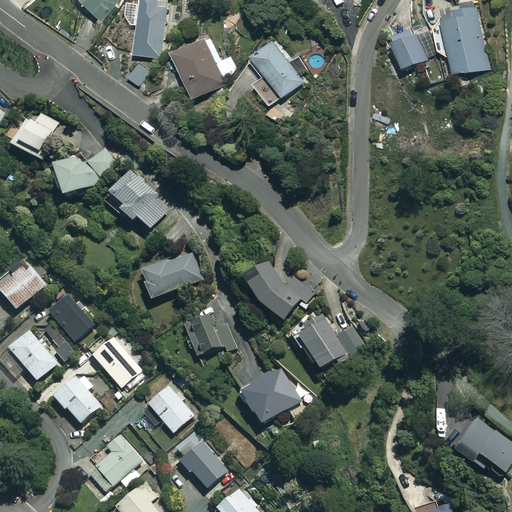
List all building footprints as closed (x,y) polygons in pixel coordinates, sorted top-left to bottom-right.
[(76,0),(97,21),(116,3),(117,0),(76,0)] [(182,3),(162,0),(140,0),(133,56),(160,60),(166,21),(179,23),(182,3)] [(433,31),(437,54),(449,59),(452,77),(490,71),(480,10),(440,17),(442,30),(433,31)] [(436,57),(424,26),(389,41),(402,71),(436,57)] [(223,62),(211,38),(171,57),(192,101),(227,84),(224,78),(235,73),(228,59),(223,62)] [(305,83),(273,42),(249,61),(262,78),(253,86),(271,109),(305,83)] [(53,134),(59,124),(41,114),(36,123),(28,119),(25,124),(17,119),(7,137),(13,140),(11,144),(43,162),(57,136),(53,134)] [(390,125),(380,122),(376,135),(386,138),(390,125)] [(114,174),(108,154),(82,161),(81,158),(54,166),(63,197),(106,184),(104,177),(114,174)] [(158,197),(131,171),(110,194),(123,206),(119,210),(133,223),(138,218),(151,230),(168,212),(155,200),(158,197)] [(143,271),(147,283),(145,283),(150,300),(203,282),(194,254),(143,271)] [(305,312),(317,297),(286,270),(279,278),(267,259),(241,276),(259,302),(284,323),(298,306),(305,312)] [(47,286),(28,263),(11,277),(8,273),(0,280),(0,289),(17,311),(47,286)] [(96,325),(69,295),(49,312),(75,342),(96,325)] [(237,349),(219,302),(195,312),(197,317),(184,322),(197,358),(225,347),(227,353),(237,349)] [(337,338),(323,316),(294,334),(311,362),(314,360),(320,370),(347,354),(350,358),(366,348),(353,328),(337,338)] [(53,358),(30,332),(10,349),(38,382),(62,361),(57,355),(53,358)] [(143,372),(114,338),(94,356),(123,390),(143,372)] [(241,391),(261,426),(288,410),(295,421),(308,413),(281,368),(241,391)] [(93,387),(81,372),(54,396),(66,410),(68,409),(81,424),(102,407),(88,391),(93,387)] [(195,417),(184,404),(187,401),(181,393),(177,396),(170,387),(149,404),(174,434),(195,417)] [(485,471),(490,463),(494,465),(490,471),(503,480),(511,467),(511,444),(476,419),(454,450),(485,471)] [(145,464),(121,436),(108,447),(112,453),(89,473),(107,493),(120,481),(126,488),(138,478),(134,473),(145,464)] [(229,472),(203,442),(180,461),(191,474),(193,472),(208,489),(229,472)] [(157,498),(145,483),(116,506),(120,511),(159,511),(152,503),(157,498)] [(260,511),(243,488),(213,510),(214,511),(260,511)]
